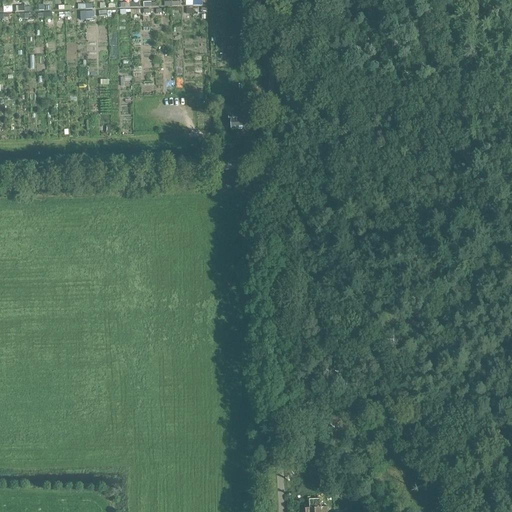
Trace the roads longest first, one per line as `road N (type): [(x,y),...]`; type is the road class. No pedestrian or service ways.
road 1 (unknown): [(452,511),(394,433),(373,370),(301,255),(282,164),(287,127)]
road 2 (unclassified): [(282,511),(273,165)]
road 3 (unclassified): [(0,175),(218,167)]
road 4 (track): [(0,145),(203,135)]
road 5 (track): [(273,165),(270,0)]
